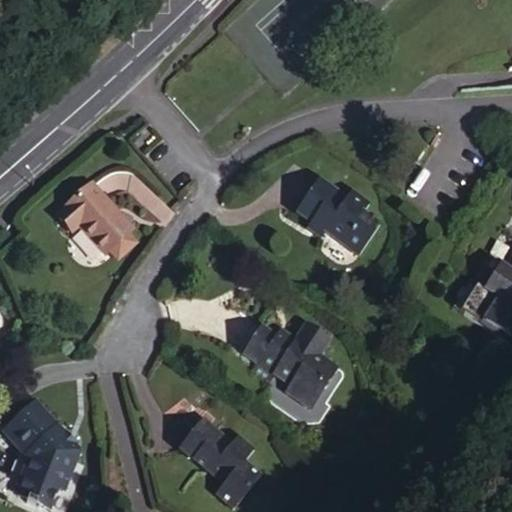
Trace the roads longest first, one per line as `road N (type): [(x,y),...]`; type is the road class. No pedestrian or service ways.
road 1 (residential): [(219,180),(251,149),(323,118),(511,105)]
road 2 (residential): [(219,180),(143,290),(135,339)]
road 3 (residential): [(121,71),(0,170)]
road 4 (residential): [(121,71),(219,180)]
